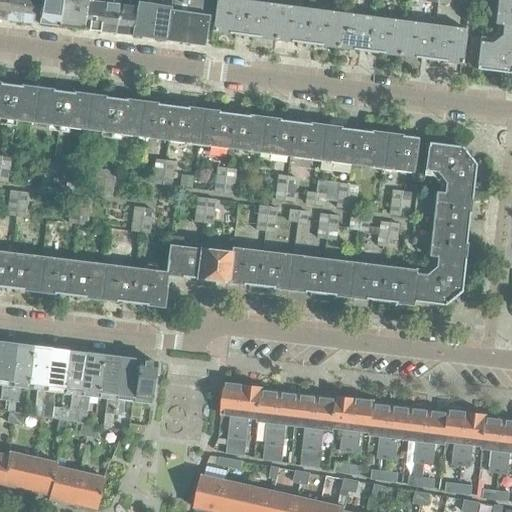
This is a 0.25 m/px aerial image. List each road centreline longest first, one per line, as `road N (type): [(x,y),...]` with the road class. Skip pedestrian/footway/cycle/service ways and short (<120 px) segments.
road 1 (residential): [(511,361),(224,330),(171,342),(0,321)]
road 2 (residential): [(0,46),(511,107)]
